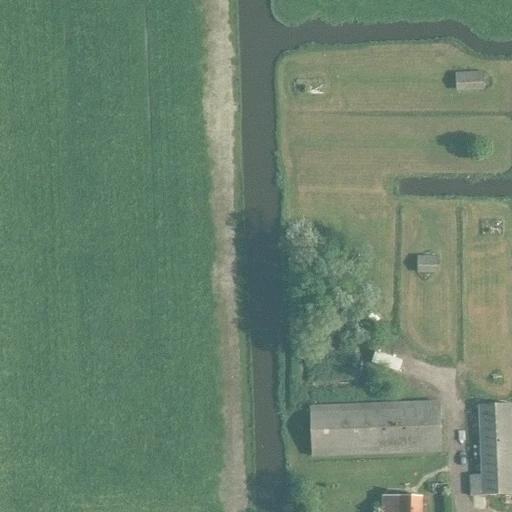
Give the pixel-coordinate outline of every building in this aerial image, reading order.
[(484,89),(483,71),(455,72),(456,91),(484,89)] [(418,256),(417,273),(438,273),(438,256),(418,256)] [(441,452),(439,403),(439,401),(310,407),(312,457),(441,452)] [(511,434),(511,403),(479,405),(481,475),(470,475),(470,496),(511,493),(511,434)] [(421,511),(421,497),(382,496),(382,511),(421,511)]
